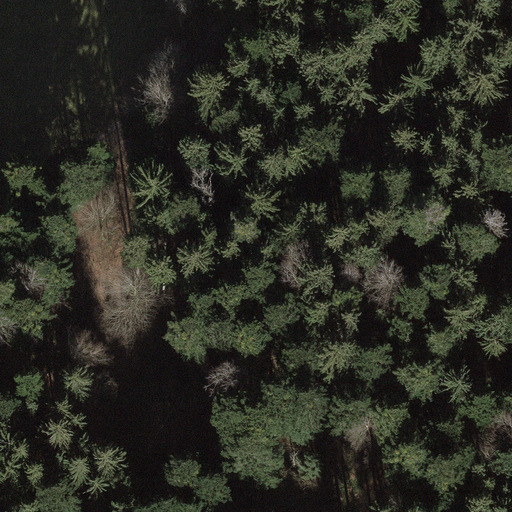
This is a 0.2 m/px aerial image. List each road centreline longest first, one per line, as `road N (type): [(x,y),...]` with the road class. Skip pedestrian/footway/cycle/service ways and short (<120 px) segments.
road 1 (track): [(234,0),(151,117),(0,192)]
road 2 (track): [(331,511),(381,480),(466,376),(511,281)]
